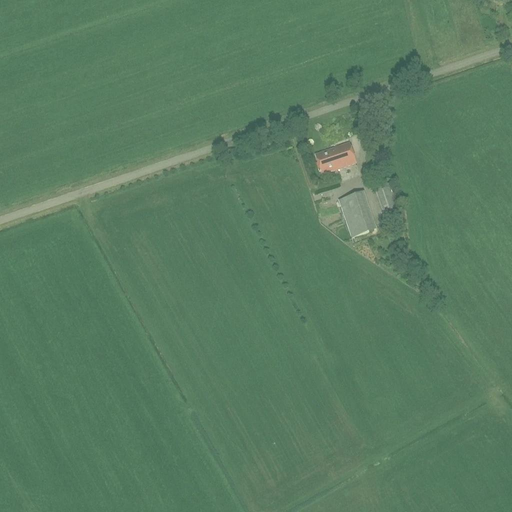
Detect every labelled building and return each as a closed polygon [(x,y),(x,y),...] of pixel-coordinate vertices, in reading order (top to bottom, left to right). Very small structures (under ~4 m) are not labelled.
[(322,175),(356,164),(349,144),(315,156),(322,175)] [(383,212),(398,207),(390,183),(375,189),(383,212)] [(352,240),(377,231),(364,192),(339,201),(352,240)] [(272,222),(287,270),(324,258),(318,238),(311,241),(312,245),(303,248),(301,242),(306,240),(301,224),(299,225),(297,220),(282,225),(281,219),(272,222)] [(266,236),(271,234),(267,223),(262,225),(266,236)]
